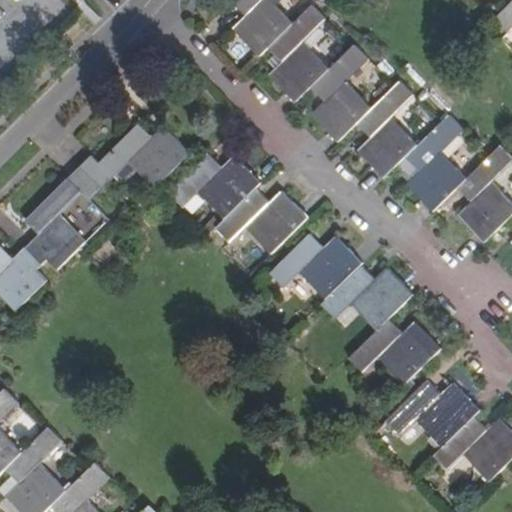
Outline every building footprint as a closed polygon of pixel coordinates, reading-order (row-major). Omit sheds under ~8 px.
[(294,23),(271,0),(235,0),(234,2),(247,15),(234,28),(260,56),(270,47),(294,23)] [(511,2),(495,20),(509,35),(511,31),(511,2)] [(312,86),(331,68),(305,41),(328,18),(314,3),(294,23),(270,47),(284,61),(270,74),(297,101),(312,86)] [(373,108),(347,81),(370,57),(355,43),(331,67),(331,68),(312,86),(326,100),(313,114),(339,142),(358,123),(373,108)] [(419,144),(393,117),(416,95),(402,80),(396,85),(373,108),(358,123),(372,138),(360,150),(386,177),(407,156),(419,144)] [(469,178),(442,150),(465,128),(451,114),(443,121),(419,144),(407,156),(422,170),(408,184),(435,211),(459,187),(469,178)] [(192,152),(165,124),(153,135),(141,122),(100,162),(92,154),(79,167),(101,189),(107,184),(130,162),(156,188),(192,152)] [(511,199),(494,181),(499,176),(511,163),(511,154),(503,145),(492,156),(469,178),(459,187),(472,201),(459,214),(486,242),(511,216),(511,199)] [(263,182),(236,155),(224,167),(211,153),(171,193),(184,206),(200,191),(226,217),(257,188),(263,182)] [(86,241),(61,215),(82,194),(90,201),(101,189),(79,167),(26,219),(40,233),(27,247),(44,263),(47,259),(57,269),(68,258),(86,241)] [(310,217),(282,189),(270,201),(257,188),(226,217),(217,227),(232,242),(248,227),(273,253),(310,217)] [(365,262),(338,234),(325,247),(312,234),(272,273),(286,287),(301,272),(327,299),(364,264),(365,262)] [(37,269),(44,263),(27,247),(14,259),(0,245),(0,293),(16,309),(48,279),(37,269)] [(415,293),(388,266),(377,277),(364,264),(327,299),(322,303),(337,318),(353,303),(379,329),(390,318),(415,293)] [(442,348),(415,321),(404,332),(390,318),(379,329),(356,352),(350,358),(364,372),(380,357),(406,383),(442,348)] [(481,410),(453,383),(442,395),(428,381),(390,420),(403,434),(418,419),(444,446),(474,416),(481,410)] [(24,452),(0,427),(0,421),(19,403),(6,388),(0,393),(0,475),(7,469),(24,452)] [(511,459),(511,427),(501,417),(488,429),(474,416),(444,446),(435,455),(449,469),(465,453),(492,480),(508,463),(511,459)] [(68,490),(41,463),(64,441),(50,426),(46,430),(24,452),(7,469),(20,482),(7,495),(24,511),(45,511),(53,505),(68,490)] [(101,511),(88,498),(111,476),(97,462),(91,467),(68,490),(53,505),(59,511),(101,511)]
